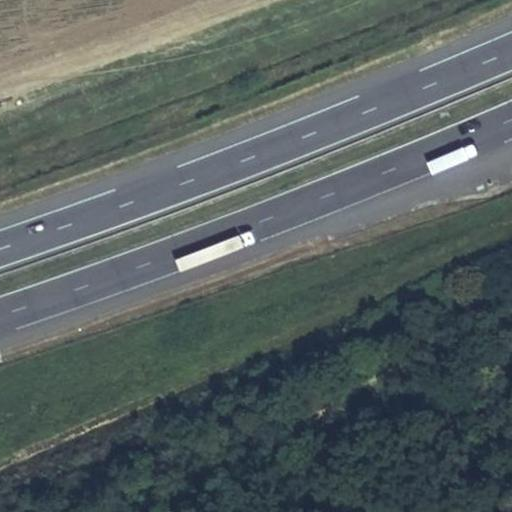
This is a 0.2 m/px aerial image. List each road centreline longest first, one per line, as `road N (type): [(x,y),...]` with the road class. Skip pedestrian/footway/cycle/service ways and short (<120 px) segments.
road 1 (motorway): [(0,318),(360,185),(511,119)]
road 2 (motorway): [(511,50),(0,249)]
road 3 (track): [(139,511),(323,420),(511,302)]
